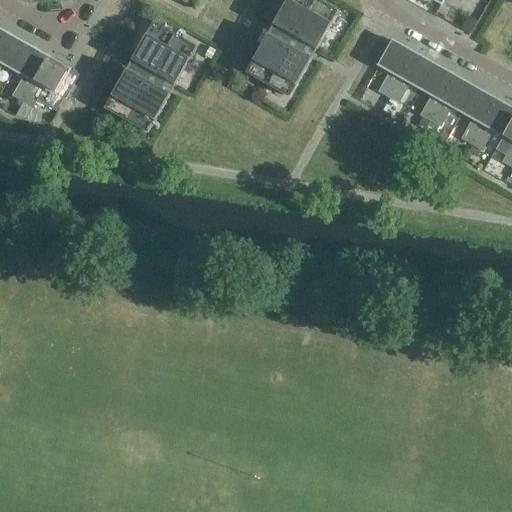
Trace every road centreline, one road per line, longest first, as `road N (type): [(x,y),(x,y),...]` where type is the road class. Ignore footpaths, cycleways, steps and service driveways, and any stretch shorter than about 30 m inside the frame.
road 1 (residential): [(382,0),(511,83)]
road 2 (residential): [(0,4),(65,44),(90,0)]
